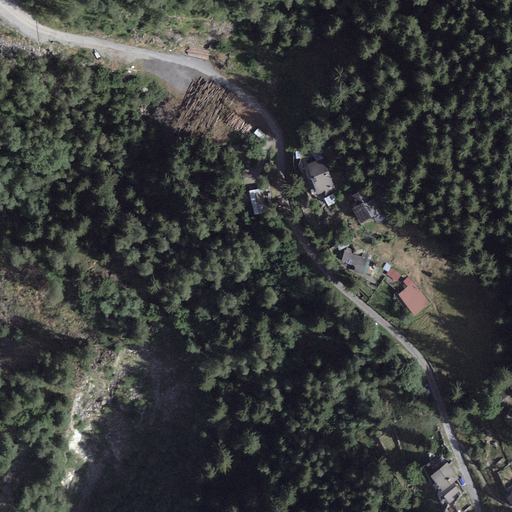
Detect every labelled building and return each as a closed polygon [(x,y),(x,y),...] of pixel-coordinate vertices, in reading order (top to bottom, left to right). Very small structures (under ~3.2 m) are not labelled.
[(328,198),(339,194),(325,155),(305,163),(318,195),(326,192),(328,198)] [(255,214),(267,212),(263,187),(251,189),(255,214)] [(377,225),(386,220),(373,198),(368,201),(363,192),(354,197),(360,206),(353,210),(361,224),(372,217),(377,225)] [(365,274),(370,255),(364,253),(362,257),(351,253),(353,250),(347,248),(346,251),(345,251),(342,261),(356,266),(354,271),(365,274)] [(388,272),(392,265),(387,263),(383,269),(388,272)] [(396,282),(401,275),(392,268),(386,275),(396,282)] [(408,287),(398,295),(414,315),(429,303),(408,277),(403,281),(408,287)] [(439,494),(454,483),(460,478),(447,463),(430,477),(435,483),(432,485),(439,494)] [(454,483),(439,494),(449,506),(456,500),(453,497),(460,491),(454,483)]
